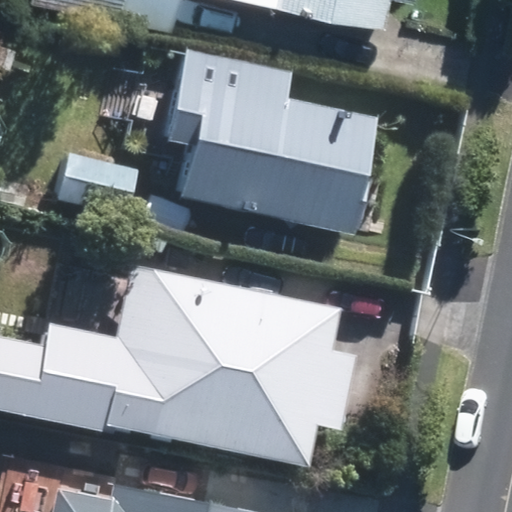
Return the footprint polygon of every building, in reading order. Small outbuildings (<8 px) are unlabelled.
[(176,0),(75,0),(172,22),(176,0)] [(165,132),(189,137),(178,188),(353,227),(379,111),(284,90),(290,63),(185,41),(165,132)] [(138,163),(68,148),(59,192),(128,207),(138,163)] [(308,459),(317,414),(342,420),(357,348),(332,343),(341,299),(129,255),(96,415),(308,459)] [(63,372),(11,360),(1,401),(53,413),(63,372)] [(0,495),(51,506),(66,439),(0,425),(0,495)] [(264,511),(266,505),(140,480),(138,490),(103,483),(97,511),(264,511)]
